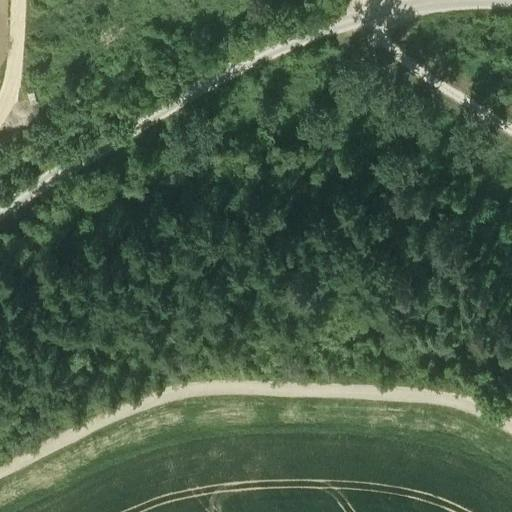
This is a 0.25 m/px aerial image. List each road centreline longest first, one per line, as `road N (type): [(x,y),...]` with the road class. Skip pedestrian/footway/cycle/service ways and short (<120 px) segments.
road 1 (track): [(511,422),(441,394),(190,381),(107,408),(0,463)]
road 2 (track): [(0,220),(269,52),(375,0)]
road 3 (track): [(374,3),(399,48),(511,136)]
road 4 (track): [(18,0),(16,78),(0,129)]
